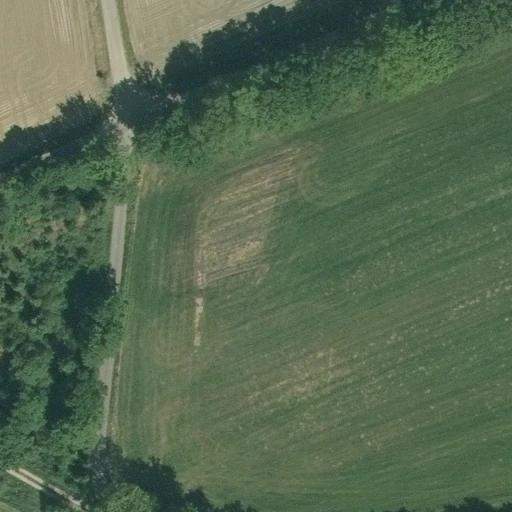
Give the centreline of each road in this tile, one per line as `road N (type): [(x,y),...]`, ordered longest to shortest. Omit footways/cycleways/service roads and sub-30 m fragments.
road 1 (residential): [(97,511),(124,127)]
road 2 (residential): [(427,0),(124,127)]
road 3 (residential): [(124,127),(0,179)]
road 4 (residential): [(124,127),(104,0)]
